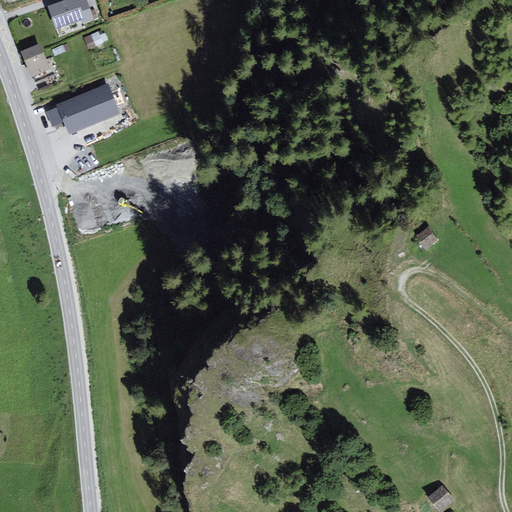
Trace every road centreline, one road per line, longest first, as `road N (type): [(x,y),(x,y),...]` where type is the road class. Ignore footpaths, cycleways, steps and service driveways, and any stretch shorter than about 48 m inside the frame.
road 1 (secondary): [(0,53),(61,265),(91,511)]
road 2 (track): [(507,511),(486,387),(402,287),(409,272),(431,272),(511,333)]
